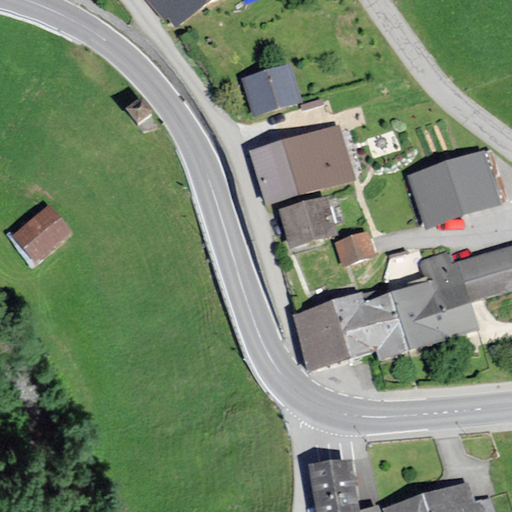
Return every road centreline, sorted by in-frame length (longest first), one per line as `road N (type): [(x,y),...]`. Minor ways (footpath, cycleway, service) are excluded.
road 1 (primary): [(286,387),(252,316),(198,153),(173,108),(108,43),(26,0)]
road 2 (residential): [(129,0),(228,130),(280,288),(294,370),(286,387)]
road 3 (primary): [(511,405),(374,417),(302,398)]
road 4 (unclassified): [(373,0),(444,94),(511,145)]
road 5 (unknown): [(388,246),(511,216)]
